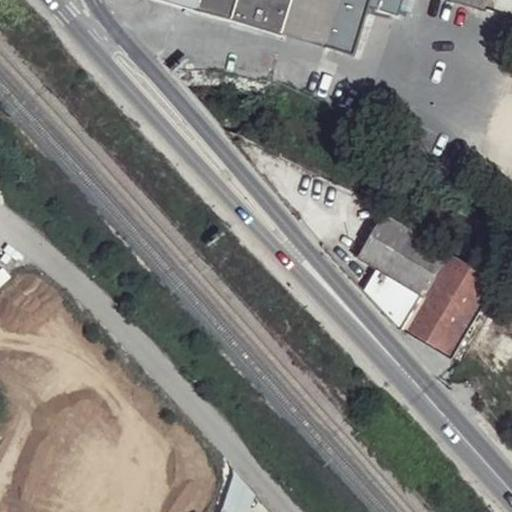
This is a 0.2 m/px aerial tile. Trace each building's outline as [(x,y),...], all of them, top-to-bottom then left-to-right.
[(201,0),(199,7),(233,17),(237,0),(201,0)] [(237,0),(233,17),(287,33),(296,0),(237,0)] [(296,0),(287,33),(331,46),(345,0),(296,0)] [(443,0),(485,12),(488,0),(443,0)] [(389,216),(363,259),(373,265),(427,297),(417,316),(411,329),(454,355),(497,281),(389,216)] [(373,265),(363,283),(417,316),(427,297),(373,265)] [(226,511),(227,509),(234,511),(242,511),(251,488),(232,466),(216,511),(226,511)] [(412,468),(400,477),(412,490),(423,479),(412,468)]
